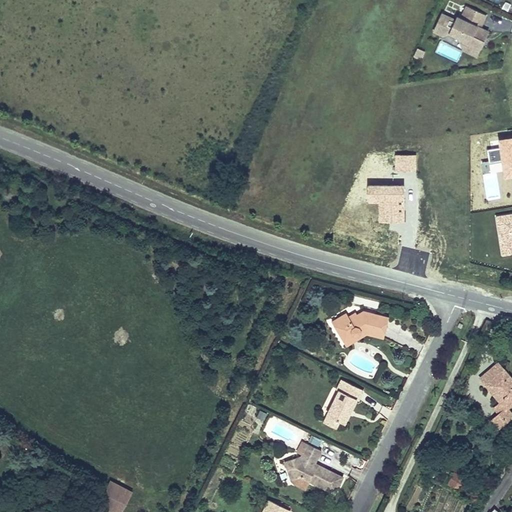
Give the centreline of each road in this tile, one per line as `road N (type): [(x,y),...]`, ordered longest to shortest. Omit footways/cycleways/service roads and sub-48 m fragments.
road 1 (tertiary): [(458,297),(290,251),(0,135)]
road 2 (unclassified): [(458,297),(354,511)]
